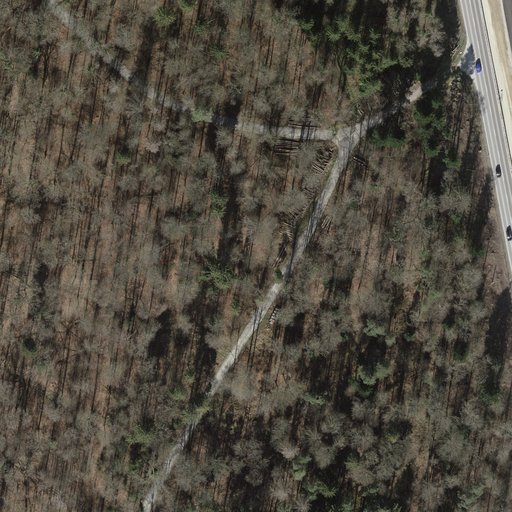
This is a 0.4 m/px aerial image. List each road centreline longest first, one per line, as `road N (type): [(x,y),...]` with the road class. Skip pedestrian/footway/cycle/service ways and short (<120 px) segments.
road 1 (track): [(51,0),(122,72),(176,107),(234,125),(357,131),(481,55)]
road 2 (track): [(357,131),(299,252),(146,511)]
road 3 (primary): [(511,219),(470,0)]
